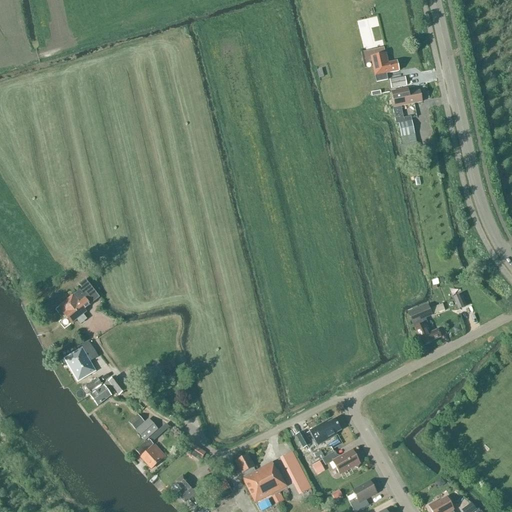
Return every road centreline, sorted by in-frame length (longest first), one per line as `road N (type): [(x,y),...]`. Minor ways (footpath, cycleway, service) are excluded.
road 1 (residential): [(350,403),(336,399),(235,452),(214,454),(140,403),(92,341)]
road 2 (tertiary): [(511,263),(475,186),(434,0)]
road 3 (residential): [(511,313),(361,392)]
road 4 (residential): [(361,392),(511,313)]
road 5 (residential): [(408,511),(350,403)]
